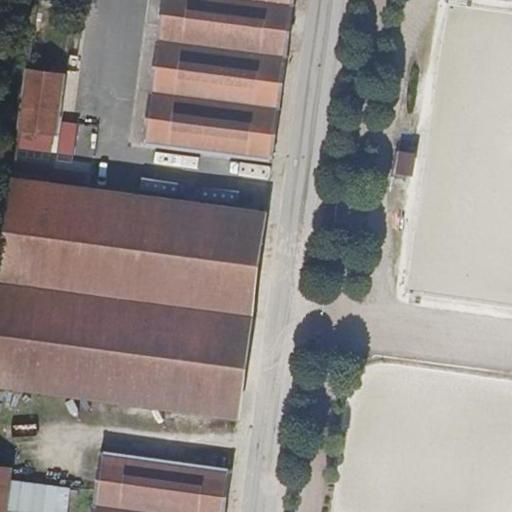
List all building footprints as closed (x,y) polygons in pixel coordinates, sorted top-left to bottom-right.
[(142,147),(272,164),(293,0),(152,0),(152,3),(161,4),(142,147)] [(20,130),(58,135),(66,76),(28,71),(20,130)] [(19,148),(17,160),(49,164),(50,152),(19,148)] [(401,149),(396,173),(417,177),(422,153),(401,149)] [(0,275),(0,388),(242,422),(270,215),(13,180),(0,275)] [(92,511),(226,511),(232,469),(101,452),(92,511)] [(0,511),(6,511),(13,468),(0,466),(0,511)] [(21,511),(67,511),(71,486),(16,480),(13,511),(21,511)]
